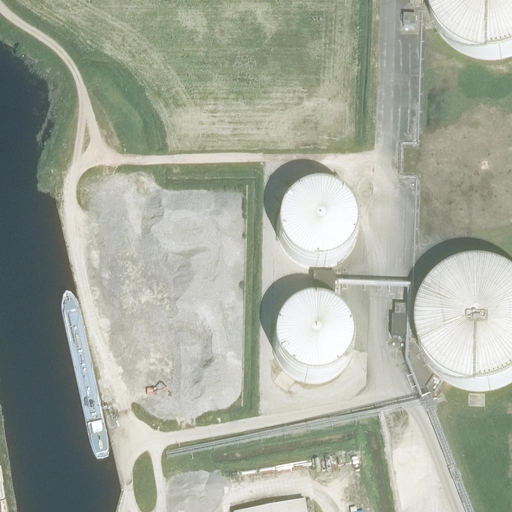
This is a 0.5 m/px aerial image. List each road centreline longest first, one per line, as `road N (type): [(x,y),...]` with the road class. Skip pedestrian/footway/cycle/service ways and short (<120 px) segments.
road 1 (track): [(0,8),(61,52),(102,144),(121,157),(386,155)]
road 2 (unknown): [(139,434),(393,393)]
